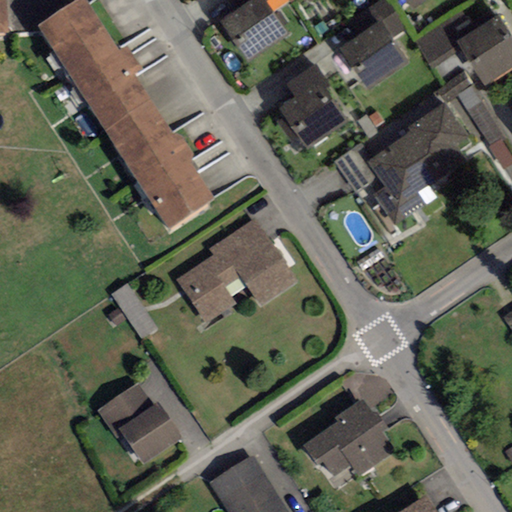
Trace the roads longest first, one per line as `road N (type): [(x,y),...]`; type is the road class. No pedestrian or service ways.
road 1 (residential): [(376,337),(159,0)]
road 2 (residential): [(376,337),(181,473)]
road 3 (residential): [(376,337),(489,511)]
road 4 (residential): [(511,244),(376,337)]
